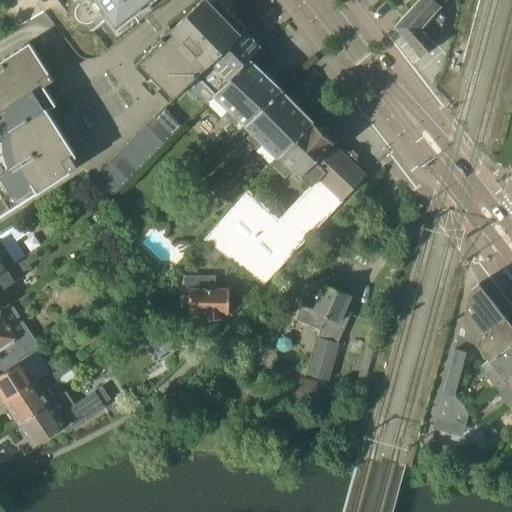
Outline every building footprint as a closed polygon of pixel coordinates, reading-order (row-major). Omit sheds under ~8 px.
[(102,21),(109,31),(146,0),(91,0),(91,1),(96,7),(98,5),(107,17),(102,21)] [(162,39),(135,66),(145,77),(141,81),(154,96),(159,91),(170,102),(213,60),(246,27),(223,3),(216,9),(207,0),(202,0),(172,30),(169,27),(160,36),(162,39)] [(417,0),(395,26),(422,57),(436,44),(445,17),(438,10),(446,0),(417,0)] [(207,100),(215,93),(249,59),(260,47),(244,30),(247,28),(246,27),(213,60),(220,69),(198,91),(207,100)] [(30,41),(0,60),(0,167),(3,173),(0,175),(0,192),(9,208),(0,213),(0,216),(71,171),(70,170),(77,165),(73,158),(84,151),(72,132),(65,136),(48,110),(56,104),(45,86),(62,75),(50,56),(42,61),(30,41)] [(247,124),(280,90),(249,59),(215,93),(231,108),(225,113),(235,123),(240,117),(247,124)] [(278,156),(313,121),(312,122),(280,90),(247,124),(253,131),(248,136),(258,146),(263,140),(278,156)] [(155,117),(173,135),(183,126),(164,107),(155,117)] [(165,144),(173,135),(155,117),(146,126),(165,144)] [(315,160),(333,143),(334,141),(327,135),(329,133),(329,129),(326,126),(322,126),(320,128),(313,121),(278,156),(272,163),(284,175),(288,170),(292,175),(295,171),(299,175),(300,174),(311,185),(326,171),(315,160)] [(156,153),(165,144),(146,126),(137,135),(156,153)] [(147,162),(156,153),(137,135),(128,144),(147,162)] [(367,175),(366,175),(355,165),(357,163),(357,160),(353,160),(348,155),(347,151),(345,152),(344,153),(333,143),(315,160),(326,171),(311,185),(279,218),(249,189),(205,238),(265,283),(367,175)] [(138,171),(147,162),(128,144),(119,153),(138,171)] [(129,180),(138,171),(119,153),(110,162),(129,180)] [(120,189),(129,180),(110,162),(101,171),(120,189)] [(106,203),(120,189),(101,171),(91,182),(106,203)] [(160,231),(167,224),(158,216),(150,224),(157,231),(160,231)] [(0,239),(0,273),(16,263),(16,262),(1,239),(0,239)] [(26,255),(24,257),(27,262),(41,253),(37,248),(26,255)] [(16,263),(0,273),(0,310),(4,307),(0,300),(0,290),(15,281),(14,279),(31,268),(24,257),(16,262),(16,263)] [(232,316),(234,315),(229,311),(230,288),(215,288),(216,275),(195,274),(195,280),(183,280),(183,294),(180,294),(180,306),(191,306),(191,312),(208,312),(209,318),(220,318),(220,312),(228,312),(232,316)] [(475,341),(505,318),(479,283),(471,289),(434,423),(437,427),(463,434),(469,414),(454,395),(466,352),(466,351),(469,349),(467,347),(475,341)] [(351,313),(344,310),(351,295),(326,284),(315,310),(303,304),(297,318),(321,329),(319,337),(308,375),(329,380),(339,343),(351,313)] [(16,364),(22,359),(40,348),(29,331),(13,306),(1,315),(0,315),(0,349),(5,347),(16,364)] [(475,341),(490,359),(511,341),(511,326),(510,323),(505,318),(475,341)] [(496,385),(511,372),(511,341),(490,359),(482,366),(496,385)] [(6,401),(37,381),(22,359),(16,364),(0,374),(0,392),(6,401)] [(20,422),(50,402),(58,397),(60,396),(51,382),(71,369),(66,362),(50,372),(37,381),(6,401),(11,409),(10,414),(14,420),(19,421),(20,422)] [(511,404),(511,403),(511,372),(496,385),(511,404)] [(105,407),(103,404),(110,399),(102,387),(67,410),(58,397),(50,402),(20,422),(21,423),(20,428),(23,434),(28,435),(35,446),(66,426),(69,431),(105,407)]
